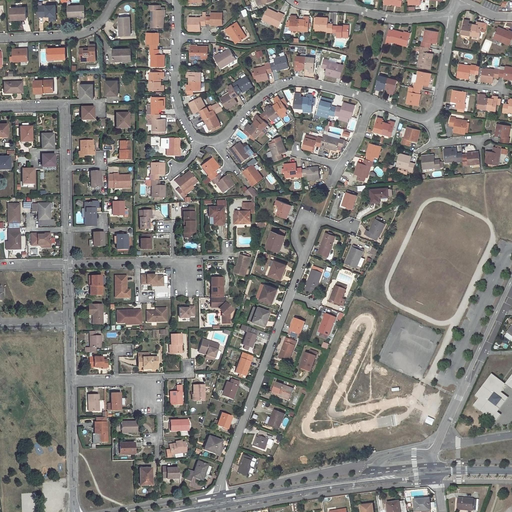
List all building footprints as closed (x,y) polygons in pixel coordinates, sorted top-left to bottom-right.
[(48,2),(39,3),(39,6),(38,6),(39,16),(49,16),(49,21),(56,20),(56,6),(49,6),(48,2)] [(149,5),(148,10),(152,10),(152,28),(162,28),(162,21),(164,21),(164,17),(165,17),(165,10),(161,10),(161,5),(149,5)] [(84,6),(68,6),(68,17),(79,17),(85,16),(84,6)] [(17,20),(17,19),(26,18),(26,7),(11,8),(12,20),(17,20)] [(267,10),(263,19),(279,27),(285,15),(278,12),(278,13),(274,11),(273,12),(267,10)] [(206,17),(206,24),(211,24),(211,25),(217,26),(217,24),(223,24),(223,14),(211,13),(211,17),(206,17)] [(291,16),(290,30),(308,31),(309,17),(304,17),(304,20),(296,19),(296,16),(291,16)] [(130,17),(119,17),(119,29),(120,36),(131,35),(130,17)] [(189,18),(188,31),(201,31),(201,26),(201,24),(206,24),(206,17),(201,17),(201,18),(189,18)] [(349,27),(343,26),(343,25),(338,25),(338,26),(333,26),(327,25),(328,23),(328,18),(316,17),(315,30),(327,31),(327,32),(337,32),(337,37),(349,37),(349,27)] [(464,19),(461,34),(480,37),(480,32),(482,24),(482,23),(476,22),(476,24),(469,23),(469,21),(464,19)] [(236,22),(225,29),(229,35),(230,35),(232,38),(233,37),(237,43),(247,37),(236,22)] [(497,28),(493,38),(510,45),(511,40),(511,39),(511,31),(508,30),(508,31),(504,29),(503,30),(497,28)] [(420,51),(418,63),(431,66),(433,54),(428,53),(426,52),(427,47),(428,48),(429,42),(431,43),(436,44),(438,32),(425,29),(424,37),(423,41),(422,41),(421,46),(420,46),(419,51),(420,51)] [(390,41),(407,46),(410,33),(404,31),(403,32),(399,31),(399,33),(393,31),(389,30),(385,43),(389,44),(390,41)] [(158,32),(147,32),(146,45),(150,45),(150,49),(157,49),(157,45),(159,45),(159,39),(157,39),(158,32)] [(84,48),(80,48),(81,59),(90,59),(90,61),(96,61),(95,44),(89,44),(89,50),(84,50),(84,48)] [(208,48),(201,48),(201,47),(197,47),(197,45),(190,45),(190,59),(208,59),(208,48)] [(65,48),(47,49),(48,59),(66,58),(65,48)] [(27,49),(12,49),(13,61),(28,61),(27,49)] [(131,49),(113,50),(114,61),(122,60),(122,61),(131,60),(131,49)] [(151,54),(151,67),(164,67),(165,55),(159,55),(157,55),(157,49),(150,49),(150,54),(151,54)] [(219,54),(214,57),(221,68),(236,59),(230,50),(225,53),(224,52),(220,54),(219,54)] [(283,69),(282,67),(288,66),(285,56),(274,59),(274,62),(270,64),(272,70),(276,69),(277,70),(283,69)] [(296,56),(295,70),(301,71),(301,68),(305,68),(306,57),(296,56)] [(306,57),(305,68),(308,68),(307,72),(314,72),(315,58),(306,57)] [(340,65),(329,61),(324,59),(322,65),(327,67),(326,69),(325,74),(340,78),(345,61),(341,60),(340,65)] [(267,74),(267,71),(272,70),(270,64),(265,65),(266,66),(253,69),(257,82),(269,79),(267,74)] [(459,64),(457,77),(469,79),(470,73),(470,71),(475,72),(477,65),(471,65),(471,66),(459,64)] [(504,77),(503,78),(510,79),(510,78),(511,77),(511,67),(506,66),(505,70),(500,69),(499,76),(504,77)] [(483,68),(481,81),(493,83),(493,77),(494,75),(499,76),(500,69),(495,69),(495,70),(483,68)] [(190,77),(190,81),(201,81),(201,72),(193,72),(187,71),(187,77),(190,77)] [(415,83),(414,88),(420,89),(421,84),(423,85),(429,86),(431,74),(418,71),(416,83),(415,83)] [(150,72),(150,81),(161,81),(161,78),(164,78),(164,72),(150,72)] [(379,75),(375,89),(381,91),(382,88),(385,89),(388,78),(379,75)] [(248,89),(247,88),(252,85),(246,76),(236,82),(238,86),(234,88),(238,94),(242,91),(242,92),(248,89)] [(388,78),(385,89),(388,90),(388,93),(394,94),(397,81),(388,78)] [(44,93),(44,90),(53,90),(53,81),(35,81),(35,93),(44,93)] [(117,81),(105,81),(106,96),(118,95),(118,88),(117,87),(117,81)] [(150,81),(150,91),(164,91),(164,85),(161,85),(161,81),(150,81)] [(187,85),(187,90),(193,90),(201,91),(201,81),(190,81),(190,84),(187,85)] [(21,82),(4,83),(4,91),(12,91),(12,93),(22,93),(21,82)] [(92,85),(81,85),(81,91),(81,99),(93,99),(92,85)] [(228,87),(231,92),(220,98),(227,110),(237,103),(235,98),(233,96),(238,94),(234,88),(232,85),(228,87)] [(409,92),(407,104),(417,106),(418,100),(420,100),(421,94),(420,94),(420,89),(414,88),(413,92),(409,92)] [(453,90),(451,102),(457,103),(459,103),(458,108),(465,109),(466,104),(465,104),(466,92),(453,90)] [(295,94),(294,108),(303,109),(304,97),(301,97),(301,94),(295,94)] [(480,94),(478,108),(487,109),(489,98),(485,97),(486,95),(480,94)] [(304,97),(303,109),(312,109),(314,95),(308,95),(307,98),(305,98),(304,97)] [(489,98),(487,109),(496,111),(498,97),(492,96),(492,99),(489,98)] [(157,115),(158,109),(159,109),(165,109),(165,97),(152,97),(152,104),(152,109),(150,109),(150,115),(151,115),(157,115)] [(200,97),(188,103),(194,114),(199,111),(201,110),(203,115),(209,112),(207,107),(206,108),(200,97)] [(275,105),(273,106),(280,115),(287,110),(286,108),(282,101),(279,98),(275,102),(276,104),(275,105)] [(321,98),(317,111),(330,114),(329,115),(334,116),(335,115),(336,110),(331,108),(332,107),(333,101),(321,98)] [(504,105),(503,112),(508,113),(508,112),(511,112),(511,99),(510,99),(509,104),(509,106),(504,105)] [(336,110),(335,115),(339,116),(339,115),(351,118),(355,106),(343,103),(342,108),(341,110),(336,109),(336,110)] [(269,106),(264,109),(265,111),(269,117),(272,121),(280,115),(273,106),(272,107),(270,108),(269,106)] [(93,107),(81,107),(81,118),(86,118),(86,119),(94,119),(93,107)] [(220,125),(215,114),(211,116),(209,112),(203,115),(205,119),(204,120),(207,124),(207,125),(208,124),(211,129),(211,130),(220,125)] [(128,114),(116,114),(116,122),(117,128),(128,128),(128,114)] [(153,125),(152,133),(166,134),(166,119),(160,119),(158,119),(158,115),(157,115),(151,115),(151,119),(153,119),(153,125)] [(254,122),(253,123),(262,131),(268,124),(265,121),(259,116),(257,115),(253,119),(255,121),(254,122)] [(377,117),(373,131),(382,134),(386,123),(382,122),(383,119),(377,117)] [(454,127),(453,132),(466,134),(468,121),(456,119),(456,118),(450,117),(449,123),(455,124),(454,127)] [(386,123),(382,134),(391,136),(395,122),(390,121),(389,123),(386,123)] [(254,139),(262,131),(253,123),(251,126),(249,124),(245,129),(246,129),(244,132),(254,139)] [(510,138),(509,138),(511,126),(497,123),(495,136),(501,137),(503,137),(502,142),(509,143),(510,138)] [(403,138),(402,143),(408,145),(409,140),(412,141),(417,142),(420,130),(407,126),(404,138),(403,138)] [(31,127),(19,127),(20,142),(31,141),(31,127)] [(270,138),(277,132),(273,128),(266,134),(270,138)] [(323,138),(321,145),(325,146),(325,147),(331,149),(331,148),(337,149),(339,150),(340,145),(343,146),(344,140),(340,139),(341,136),(329,132),(328,136),(324,135),(323,138)] [(52,134),(41,134),(41,148),(53,148),(53,143),(52,144),(52,134)] [(306,135),(302,148),(314,151),(315,145),(316,144),(321,145),(323,138),(318,137),(317,138),(306,135)] [(178,138),(166,138),(166,156),(176,156),(179,156),(180,156),(180,149),(179,149),(179,145),(177,145),(178,138)] [(281,159),(279,154),(281,154),(286,152),(281,140),(280,138),(273,140),(273,142),(274,143),(271,144),(269,144),(274,156),(273,156),(274,161),(281,159)] [(92,151),(92,145),(93,145),(92,140),(80,141),(80,148),(82,148),(82,155),(83,155),(94,155),(94,151),(92,151)] [(240,141),(229,150),(233,155),(234,154),(237,158),(238,157),(242,163),(250,156),(240,141)] [(129,142),(120,142),(120,150),(119,150),(119,159),(130,159),(129,142)] [(368,155),(366,159),(373,161),(374,157),(378,158),(382,146),(371,143),(369,149),(368,149),(367,155),(368,155)] [(207,146),(204,149),(211,155),(214,151),(207,146)] [(487,151),(485,163),(498,165),(500,153),(502,153),(502,148),(496,147),(495,152),(493,152),(487,151)] [(457,148),(444,148),(445,162),(458,160),(458,162),(463,161),(462,155),(457,155),(457,153),(457,148)] [(467,154),(462,155),(463,161),(463,165),(480,164),(479,153),(473,153),(473,152),(467,153),(467,154)] [(415,165),(409,164),(410,162),(412,157),(400,153),(396,166),(408,169),(408,170),(413,172),(415,165)] [(47,166),(47,165),(54,165),(54,154),(42,155),(42,166),(47,166)] [(434,154),(422,156),(423,169),(436,167),(435,168),(441,168),(440,161),(435,162),(435,160),(434,154)] [(0,169),(3,169),(9,169),(9,157),(0,157),(0,169)] [(219,168),(211,157),(201,165),(208,175),(207,176),(208,177),(204,180),(206,183),(211,179),(216,176),(213,172),(215,171),(219,168)] [(358,162),(355,174),(360,176),(359,180),(366,182),(370,166),(372,166),(373,161),(366,159),(365,164),(364,164),(358,162)] [(164,175),(164,163),(151,163),(151,175),(150,175),(150,180),(151,180),(156,180),(156,175),(158,175),(164,175)] [(296,163),(284,164),(285,177),(298,176),(298,177),(303,177),(302,170),(297,171),(297,168),(296,163)] [(248,176),(247,177),(250,180),(248,181),(252,186),(263,178),(252,164),(244,170),(248,176)] [(306,169),(302,170),(303,177),(307,177),(308,180),(320,179),(319,168),(312,169),(312,168),(307,169),(306,169)] [(33,169),(22,169),(22,183),(27,183),(34,183),(33,169)] [(100,171),(90,172),(90,188),(100,187),(100,171)] [(179,187),(175,190),(182,198),(185,195),(182,192),(191,185),(197,181),(190,173),(185,176),(184,176),(180,178),(180,177),(174,181),(179,187)] [(114,175),(107,175),(107,188),(114,188),(114,186),(122,186),(121,188),(129,188),(129,175),(124,176),(117,176),(117,174),(114,174),(114,175)] [(223,193),(233,185),(226,175),(221,178),(220,179),(217,175),(216,176),(211,179),(214,183),(215,183),(223,193)] [(156,180),(151,180),(150,185),(152,185),(152,198),(165,198),(165,185),(159,185),(157,185),(157,180),(156,180)] [(185,195),(193,188),(191,185),(182,192),(185,195)] [(251,188),(245,192),(249,196),(251,196),(255,196),(257,196),(252,190),(251,188)] [(380,202),(379,198),(388,197),(387,188),(370,190),(371,203),(380,202)] [(347,192),(342,205),(352,209),(357,196),(347,192)] [(91,202),(84,202),(84,209),(86,209),(86,218),(85,218),(85,226),(96,226),(95,212),(95,208),(98,208),(98,201),(91,201),(91,202)] [(223,224),(223,207),(225,207),(225,201),(216,201),(216,207),(208,208),(209,217),(213,217),(213,225),(223,224)] [(123,202),(112,202),(113,215),(123,215),(123,202)] [(282,202),(277,215),(287,219),(289,213),(288,212),(289,208),(291,209),(292,206),(282,202)] [(49,203),(38,203),(38,211),(38,213),(38,219),(49,219),(49,203)] [(255,213),(255,203),(252,203),(243,203),(243,211),(235,211),(235,215),(235,223),(240,223),(240,222),(245,222),(245,224),(251,223),(250,213),(255,213)] [(19,204),(7,204),(8,223),(8,228),(11,228),(15,227),(15,223),(18,223),(19,223),(19,204)] [(194,208),(190,208),(190,212),(183,212),(183,224),(185,224),(185,227),(195,226),(195,221),(194,221),(194,208)] [(142,211),(143,218),(139,218),(139,229),(149,228),(148,220),(147,220),(147,218),(151,218),(151,215),(152,215),(152,210),(142,211)] [(235,215),(234,215),(234,224),(245,224),(245,222),(240,222),(240,223),(235,223),(235,215)] [(366,230),(364,233),(374,238),(375,235),(378,236),(379,237),(385,224),(375,219),(369,232),(366,230)] [(195,226),(185,227),(183,227),(183,236),(184,237),(189,237),(189,233),(193,233),(193,227),(195,227),(195,226)] [(15,227),(11,228),(11,232),(8,232),(8,241),(5,241),(6,249),(20,249),(20,232),(19,232),(19,227),(18,227),(15,227)] [(103,232),(93,233),(93,240),(93,246),(104,246),(103,232)] [(272,232),(266,247),(276,251),(280,240),(282,241),(284,236),(272,232)] [(49,233),(27,234),(27,242),(31,242),(31,246),(39,245),(39,246),(40,248),(49,248),(49,233)] [(325,233),(318,253),(324,256),(326,251),(326,250),(330,251),(335,236),(331,235),(328,233),(325,233)] [(126,234),(116,235),(116,250),(127,249),(126,234)] [(149,234),(141,234),(141,239),(140,239),(140,249),(148,249),(148,239),(149,239),(149,234)] [(349,253),(345,263),(357,268),(364,251),(352,246),(351,250),(353,251),(352,254),(349,253)] [(377,250),(372,247),(369,253),(372,254),(370,258),(373,259),(377,250)] [(245,276),(250,258),(240,255),(236,267),(234,273),(245,276)] [(275,261),(269,275),(281,280),(286,266),(275,261)] [(314,266),(306,285),(316,289),(323,273),(318,271),(319,268),(314,266)] [(155,275),(140,275),(141,284),(163,284),(163,276),(155,276),(155,275)] [(100,276),(91,276),(91,286),(90,286),(90,295),(101,295),(100,276)] [(222,278),(210,278),(211,297),(222,297),(222,278)] [(126,279),(115,279),(115,299),(129,299),(129,293),(126,293),(126,291),(126,279)] [(263,284),(258,298),(261,299),(266,285),(263,284)] [(266,285),(261,299),(272,304),(278,289),(266,285)] [(335,286),(330,301),(340,305),(346,290),(335,286)] [(222,297),(211,297),(211,305),(218,304),(220,306),(219,308),(222,311),(222,313),(224,314),(224,317),(223,319),(223,323),(230,323),(230,313),(233,309),(225,302),(225,297),(222,297)] [(101,305),(88,305),(89,315),(92,315),(92,324),(105,323),(105,318),(102,319),(101,305)] [(184,308),(179,308),(179,318),(188,317),(188,316),(194,316),(193,306),(188,306),(188,308),(184,308)] [(146,311),(146,322),(166,321),(166,308),(159,308),(159,311),(155,311),(146,311)] [(255,313),(252,323),(263,327),(268,313),(257,309),(255,313)] [(141,310),(117,311),(117,323),(126,323),(127,323),(127,322),(132,321),(132,324),(142,324),(141,310)] [(324,317),(318,332),(322,333),(327,335),(329,336),(336,318),(325,314),(324,317)] [(293,327),(291,331),(290,331),(288,336),(298,339),(305,322),(295,318),(292,326),(293,327)] [(256,330),(242,325),(240,329),(246,332),(241,345),(244,346),(249,347),(251,348),(256,335),(255,335),(256,330)] [(92,331),(90,331),(90,348),(90,352),(96,352),(96,348),(102,348),(102,336),(96,336),(94,336),(94,331),(92,331)] [(182,334),(171,335),(171,345),(171,353),(181,353),(181,344),(182,345),(182,334)] [(219,343),(203,338),(199,349),(207,351),(206,354),(205,357),(214,359),(214,358),(216,359),(218,358),(220,352),(219,350),(217,349),(219,343)] [(287,338),(279,358),(289,362),(297,342),(287,338)] [(143,367),(152,366),(152,368),(158,368),(158,357),(149,357),(148,352),(139,353),(139,367),(143,367)] [(252,356),(242,352),(235,373),(239,374),(243,375),(245,376),(252,356)] [(303,364),(301,368),(310,371),(316,357),(306,353),(302,363),(303,364)] [(103,357),(90,357),(90,363),(94,363),(94,367),(103,367),(103,368),(107,368),(107,360),(103,360),(103,357)] [(497,412),(486,404),(497,389),(501,392),(507,385),(511,388),(511,374),(505,384),(492,374),(475,396),(479,399),(473,406),(495,422),(501,414),(497,412)] [(227,382),(222,395),(233,399),(239,382),(231,379),(229,383),(227,382)] [(277,383),(272,394),(289,400),(293,389),(277,383)] [(181,385),(177,385),(177,391),(172,391),(172,396),(170,397),(170,404),(181,404),(181,385)] [(204,385),(193,385),(193,401),(204,400),(204,385)] [(497,389),(486,404),(497,412),(508,397),(501,392),(497,389)] [(121,393),(111,393),(112,410),(121,410),(121,393)] [(98,395),(87,395),(87,402),(89,402),(90,411),(99,411),(98,395)] [(271,421),(269,425),(278,429),(284,414),(275,410),(271,420),(271,421)] [(222,413),(217,425),(227,429),(230,421),(229,421),(231,416),(222,413)] [(178,420),(170,421),(170,431),(188,430),(188,421),(179,422),(178,420)] [(137,421),(121,422),(121,432),(128,431),(128,432),(137,432),(137,421)] [(106,422),(95,422),(95,434),(99,434),(99,442),(107,441),(106,422)] [(257,435),(253,445),(265,450),(269,439),(272,440),(273,437),(266,434),(265,437),(260,436),(257,435)] [(209,436),(204,449),(217,454),(222,441),(209,436)] [(176,443),(169,445),(170,450),(166,450),(168,458),(172,457),(172,454),(187,452),(185,442),(182,442),(176,443)] [(134,443),(119,443),(120,454),(135,454),(134,443)] [(244,455),(239,466),(242,467),(241,470),(248,473),(250,466),(254,467),(256,460),(253,458),(247,456),(244,455)] [(188,470),(185,479),(191,481),(193,476),(203,480),(205,473),(208,474),(211,467),(208,466),(208,465),(198,461),(194,472),(188,470)] [(166,467),(162,467),(163,478),(167,477),(167,479),(178,478),(178,468),(172,468),(167,468),(166,467)] [(150,468),(139,468),(140,485),(151,485),(151,477),(150,477),(150,468)] [(458,498),(457,509),(473,511),(473,510),(477,511),(477,499),(458,498)] [(429,499),(414,500),(415,511),(421,511),(421,510),(430,509),(429,499)] [(407,511),(406,501),(387,503),(388,509),(389,509),(389,511),(407,511)]
